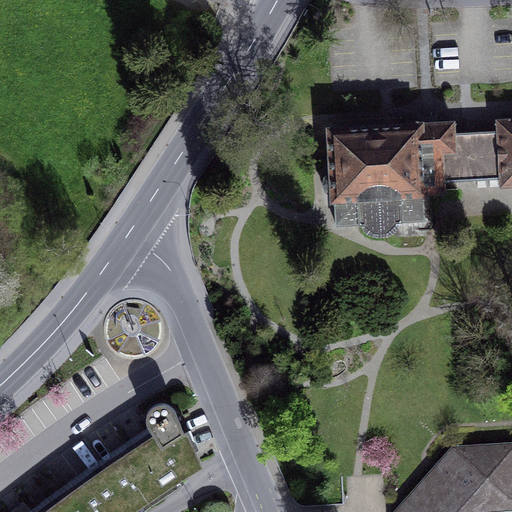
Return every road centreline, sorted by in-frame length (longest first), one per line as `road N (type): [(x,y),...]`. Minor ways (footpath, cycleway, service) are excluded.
road 1 (residential): [(127,234),(176,282),(271,511)]
road 2 (primary): [(127,234),(277,0)]
road 3 (primary): [(0,386),(83,297),(127,234)]
